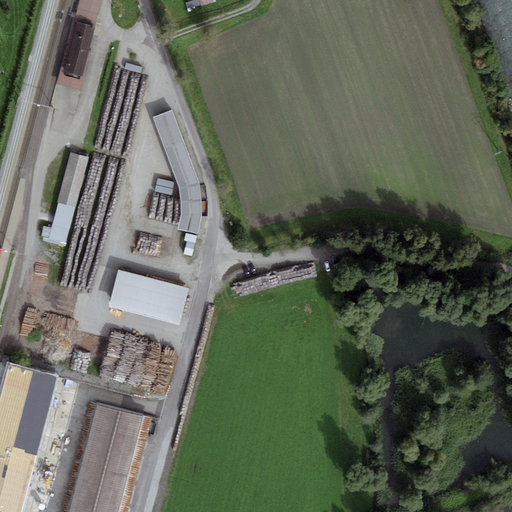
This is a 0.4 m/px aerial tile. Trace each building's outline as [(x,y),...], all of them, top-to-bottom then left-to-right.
[(101,0),(79,0),(74,20),(77,21),(95,26),(101,0)] [(95,26),(77,21),(65,68),(61,67),(57,83),(81,89),(84,77),(82,76),(95,26)] [(175,106),(155,112),(181,191),(182,229),(202,228),(200,184),(175,106)] [(88,158),(71,153),(58,204),(75,208),(88,158)] [(66,243),(75,208),(58,204),(49,238),(66,243)] [(184,253),(192,255),(197,235),(189,233),(184,253)] [(188,289),(119,270),(109,306),(178,325),(188,289)] [(19,511),(56,376),(8,363),(0,392),(0,511),(19,511)] [(117,511),(144,416),(98,404),(68,511),(117,511)]
